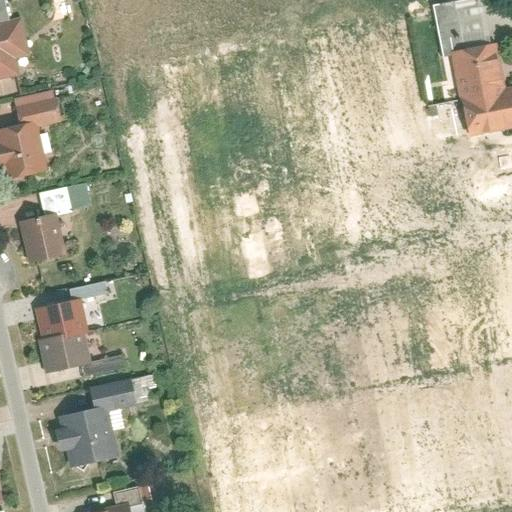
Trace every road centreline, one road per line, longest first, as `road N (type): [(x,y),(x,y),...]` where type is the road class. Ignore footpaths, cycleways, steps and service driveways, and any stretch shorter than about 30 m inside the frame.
road 1 (residential): [(326,511),(220,0)]
road 2 (residential): [(37,511),(0,349)]
